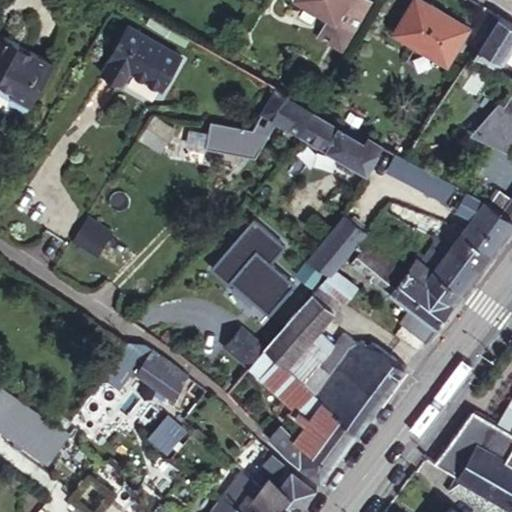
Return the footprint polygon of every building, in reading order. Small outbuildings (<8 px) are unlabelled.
[(319,36),(323,39),(345,0),(297,0),(296,2),(305,7),(327,21),(319,36)] [(345,0),(323,39),(346,52),(373,7),(360,0),(345,0)] [(446,60),(467,26),(424,0),(412,0),(395,29),(446,60)] [(297,21),(305,7),(296,2),(289,15),(297,21)] [(189,34),(152,13),(147,22),(185,42),(189,34)] [(496,69),(511,45),(511,22),(499,15),(474,55),(496,69)] [(160,90),(181,52),(129,24),(102,72),(125,84),(131,74),(160,90)] [(0,31),(0,91),(30,106),(53,57),(0,31)] [(252,129),(210,121),(206,148),(245,155),(255,138),(265,140),(277,120),(296,131),(309,109),(289,98),(292,91),(277,83),(252,129)] [(511,89),(501,107),(496,104),(480,130),(481,134),(507,151),(511,142),(511,89)] [(309,109),(296,131),(345,158),(356,165),(371,172),(386,146),(369,136),(365,142),(309,109)] [(171,128),(150,115),(136,141),(157,153),(171,128)] [(255,157),(265,140),(255,138),(245,155),(255,157)] [(405,157),(401,155),(391,173),(400,178),(412,161),(405,157)] [(356,165),(345,158),(345,159),(343,161),(342,164),(342,166),(344,170),(347,172),(349,172),(351,172),(353,172),(354,171),(357,166),(356,165)] [(412,161),(400,178),(473,220),(499,239),(511,221),(511,219),(500,213),(412,161)] [(511,197),(500,213),(511,219),(511,197)] [(364,231),(344,216),(309,260),(326,275),(333,269),(357,240),(364,231)] [(499,239),(473,220),(463,232),(491,251),(499,239)] [(81,228),(72,242),(96,259),(105,244),(81,228)] [(235,282),(271,311),(293,285),(268,265),(282,247),(259,228),(220,273),(233,284),(235,282)] [(409,265),(364,231),(357,240),(364,244),(352,262),(390,292),(407,268),(409,265)] [(479,266),(491,251),(463,232),(452,246),(479,266)] [(462,292),(479,266),(452,246),(442,239),(440,241),(435,238),(419,260),(462,292)] [(415,257),(409,265),(407,268),(454,305),(464,293),(462,292),(419,260),(415,257)] [(407,268),(390,292),(413,310),(435,326),(437,328),(454,305),(407,268)] [(333,269),(326,275),(320,283),(342,298),(345,300),(356,285),(333,269)] [(342,298),(320,283),(266,348),(286,365),(301,348),(342,298)] [(423,342),(435,326),(413,310),(401,325),(423,342)] [(249,369),(263,352),(241,332),(224,351),(247,371),(249,369)] [(359,430),(405,368),(377,346),(374,349),(356,343),(342,333),(318,366),(316,365),(303,383),(359,430)] [(137,345),(121,345),(108,363),(164,403),(180,378),(153,356),(137,345)] [(286,365),(266,348),(265,350),(303,383),(316,365),(318,362),(301,348),(286,365)] [(294,440),(330,468),(359,430),(303,383),(265,350),(263,352),(249,369),(294,407),(292,411),(306,424),(295,439),(294,440)] [(0,437),(40,466),(61,435),(0,392),(0,437)] [(158,419),(141,441),(160,457),(178,433),(158,419)] [(278,425),(269,437),(322,479),(330,468),(294,440),(295,439),(278,425)] [(441,453),(433,465),(460,480),(481,493),(508,509),(509,507),(511,508),(511,466),(511,464),(511,456),(498,448),(494,455),(457,432),(447,445),(443,442),(437,451),(441,453)] [(291,511),(308,490),(261,453),(257,458),(262,463),(253,476),(264,483),(259,490),(287,511),(291,511)] [(287,511),(259,490),(234,471),(213,498),(231,511),(243,511),(244,511),(246,511),(287,511)] [(481,493),(460,480),(451,494),(482,511),(506,511),(508,509),(481,493)] [(198,488),(206,493),(210,487),(203,481),(199,486),(198,488)] [(246,511),(244,511),(243,511),(231,511),(213,498),(213,497),(201,511),(192,511),(191,511),(246,511)]
